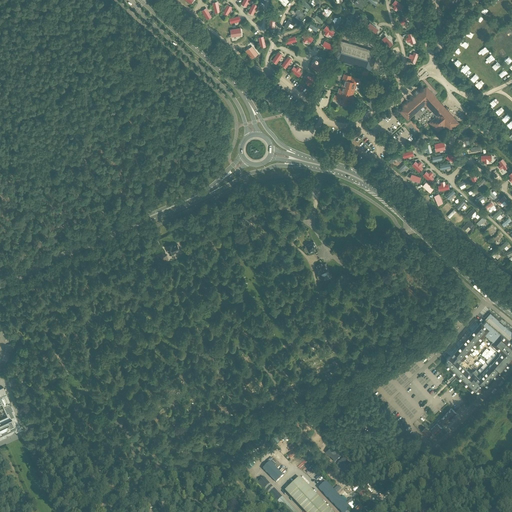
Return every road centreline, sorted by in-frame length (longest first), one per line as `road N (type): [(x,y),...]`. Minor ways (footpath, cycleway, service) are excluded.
road 1 (track): [(229,158),(51,0)]
road 2 (primary): [(206,190),(0,284)]
road 3 (residential): [(307,135),(157,0)]
road 4 (unclassified): [(511,366),(372,511)]
road 5 (track): [(0,218),(146,88)]
road 6 (primary): [(127,0),(233,98),(246,137)]
road 7 (primary): [(511,313),(395,207)]
road 8 (primary): [(246,103),(140,0)]
road 9 (track): [(100,45),(0,133)]
